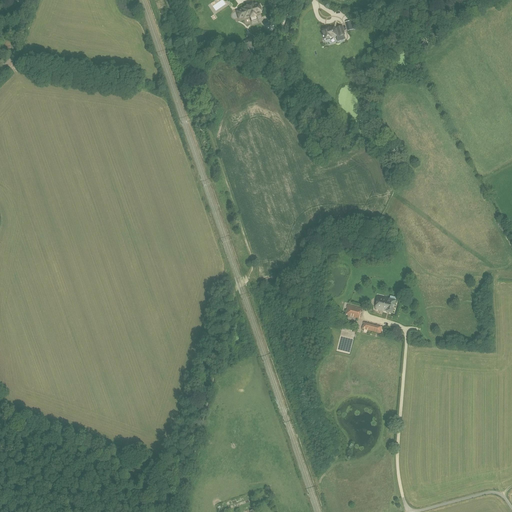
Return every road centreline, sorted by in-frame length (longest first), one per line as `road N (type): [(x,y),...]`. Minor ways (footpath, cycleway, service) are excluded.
road 1 (track): [(250,274),(251,256),(168,0)]
road 2 (track): [(408,511),(397,438),(406,329),(419,329)]
